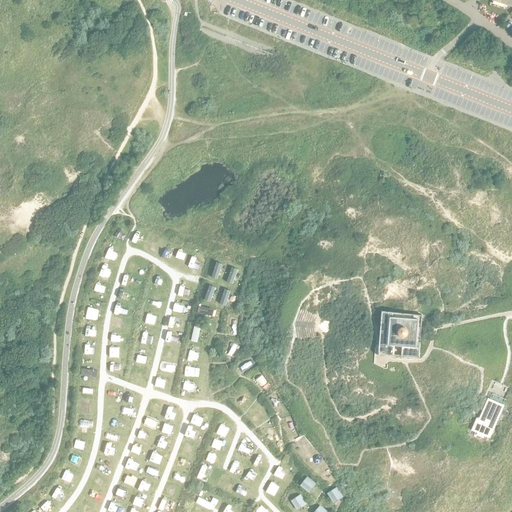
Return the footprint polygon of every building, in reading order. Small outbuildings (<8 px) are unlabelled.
[(217,279),(223,264),(216,262),(211,277),(217,279)] [(238,269),(231,267),(226,282),(232,285),(238,269)] [(210,301),(215,287),(208,285),(203,299),(210,301)] [(225,306),(230,292),(224,290),(219,304),(225,306)] [(388,355),(419,358),(422,315),(381,311),(378,356),(379,356),(379,352),(388,355)] [(490,399),(488,398),(479,419),(476,418),(471,430),(490,438),(500,414),(504,416),(506,412),(502,410),(506,400),(492,394),(490,399)] [(316,483),(306,477),(300,486),(309,493),(316,483)] [(336,487),(327,493),(333,503),(342,497),(336,487)] [(300,494),(291,500),(297,510),(307,504),(300,494)]
